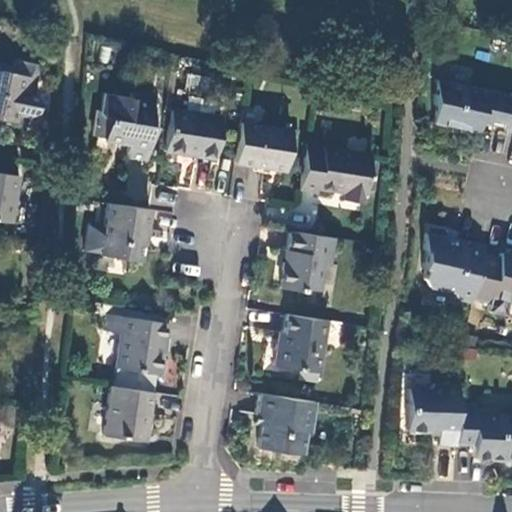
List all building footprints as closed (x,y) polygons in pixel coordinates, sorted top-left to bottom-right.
[(0,72),(34,79),(37,67),(9,61),(8,68),(0,66),(0,72)] [(31,98),(34,79),(0,72),(0,121),(1,122),(25,126),(27,118),(35,114),(37,103),(31,98)] [(479,122),(508,129),(511,112),(511,96),(434,79),(432,122),(477,132),(479,122)] [(129,138),(128,143),(127,151),(148,155),(152,125),(148,125),(153,95),(129,92),(129,96),(103,92),(100,113),(106,119),(106,120),(103,139),(123,142),(123,137),(129,138)] [(168,110),(162,151),(213,159),(219,119),(168,110)] [(237,122),(231,163),(282,170),(288,130),(237,122)] [(304,145),(297,191),(314,193),(314,191),(339,194),(339,197),(360,200),(361,190),(364,175),(367,155),(304,145)] [(148,155),(127,151),(126,158),(147,161),(148,155)] [(0,220),(8,222),(17,175),(0,172),(0,220)] [(370,176),(364,175),(361,190),(368,191),(370,176)] [(145,230),(149,210),(106,203),(98,255),(137,261),(142,230),(145,230)] [(482,246),(452,240),(455,230),(424,223),(422,250),(425,251),(421,269),(424,270),(422,279),(427,287),(452,292),(456,299),(469,302),(470,298),(480,254),(482,246)] [(329,237),(289,232),(286,250),(284,264),(281,263),(277,288),(299,291),(300,289),(315,291),(319,263),(325,264),(329,237)] [(511,301),(511,256),(499,253),(498,258),(480,254),(470,298),(488,302),(486,311),(504,315),(507,301),(511,301)] [(119,333),(113,368),(155,375),(160,340),(163,340),(166,323),(109,314),(106,331),(119,333)] [(324,319),(285,314),(280,345),(274,344),(271,365),(316,372),(324,319)] [(455,443),(457,403),(457,385),(432,384),(426,389),(407,389),(405,430),(437,432),(437,445),(455,446),(455,443)] [(143,441),(151,392),(108,385),(100,434),(143,441)] [(312,401),(259,394),(254,424),(258,424),(255,447),(299,454),(303,433),(307,433),(312,401)] [(511,415),(499,415),(495,411),(474,410),(474,404),(457,403),(455,443),(472,444),(471,457),(489,458),(489,455),(498,455),(502,460),(511,460),(511,415)]
